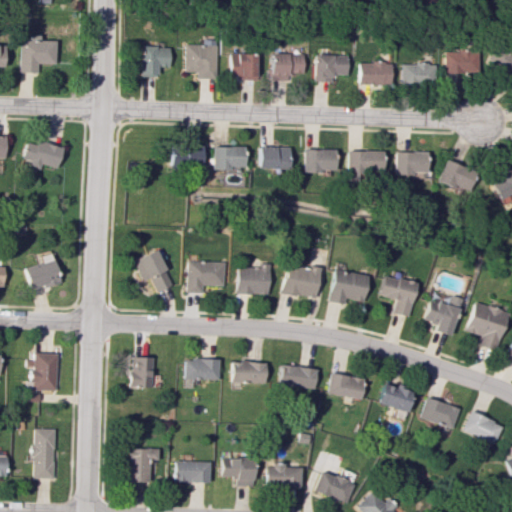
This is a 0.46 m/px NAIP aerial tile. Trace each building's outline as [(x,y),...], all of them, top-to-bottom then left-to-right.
[(50,40),(35,39),(35,34),(25,34),(25,39),(16,39),(15,71),(33,72),(33,63),(50,63),(50,40)] [(192,71),(192,77),(212,78),(213,44),(180,43),(180,71),(192,71)] [(164,66),(164,46),(135,45),(135,75),(153,76),(153,66),(164,66)] [(511,52),(492,46),(485,67),(511,75),(511,52)] [(440,50),(440,72),(474,72),(474,50),(440,50)] [(225,77),(253,78),(253,53),(226,52),(225,77)] [(286,80),(286,72),(299,73),(299,53),(268,52),(267,79),(286,80)] [(328,81),(328,74),(343,74),(343,55),(310,54),(310,80),(328,81)] [(354,83),(386,84),(387,62),(354,61),(354,83)] [(396,84),(430,85),(430,63),(397,62),(396,84)] [(55,167),(58,145),(32,141),(32,143),(22,141),(19,158),(27,159),(26,167),(37,168),(38,164),(55,167)] [(239,168),(239,146),(207,145),(207,168),(239,168)] [(254,167),(285,168),(285,146),(254,145),(254,167)] [(164,164),(197,163),(196,146),(164,147),(164,164)] [(332,149),(299,148),(298,170),(331,171),(332,149)] [(343,149),(342,174),(362,174),(362,178),(378,179),(379,150),(343,149)] [(390,151),(390,172),(423,173),(423,151),(390,151)] [(463,192),(471,172),(442,159),(433,179),(463,192)] [(495,199),(510,193),(511,197),(511,168),(509,162),(493,168),(496,177),(487,181),(495,199)] [(169,284),(152,249),(130,259),(140,280),(147,277),(153,291),(169,284)] [(57,280),(50,257),(20,267),(28,290),(57,280)] [(199,292),(199,284),(219,285),(220,261),(183,261),(183,292),(199,292)] [(232,293),(263,293),(264,262),(253,262),(253,267),(233,266),(232,293)] [(314,267),(280,264),(277,293),(311,297),(314,267)] [(341,298),(360,300),(363,273),(328,269),(325,301),(341,303),(341,298)] [(375,295),(392,298),(389,312),(405,316),(413,281),(380,274),(375,295)] [(430,330),(447,335),(457,298),(447,295),(444,304),(425,299),(420,318),(433,322),(430,330)] [(504,311),(470,301),(461,330),(477,335),(474,345),(492,350),(504,311)] [(511,333),(502,353),(511,358),(511,333)] [(53,389),(54,352),(30,352),(29,380),(21,380),(21,398),(37,398),(37,389),(53,389)] [(149,356),(128,356),(127,386),(149,386),(149,356)] [(181,378),(215,378),(216,358),(181,358),(181,378)] [(229,360),(228,381),(261,382),(262,361),(229,360)] [(311,387),(313,367),(277,364),(275,384),(311,387)] [(357,398),(361,377),(326,372),(323,392),(357,398)] [(410,391),(381,381),(375,402),(397,409),(395,416),(401,418),(410,391)] [(416,416),(449,428),(456,407),(423,396),(416,416)] [(459,430),(492,443),(500,424),(467,410),(459,430)] [(29,477),(51,478),(51,428),(30,427),(29,477)] [(146,481),(147,459),(154,459),(155,448),(123,447),(123,481),(146,481)] [(511,454),(499,460),(511,491),(511,454)] [(218,476),(235,477),(235,485),(251,485),(251,457),(218,457),(218,476)] [(171,481),(206,481),(206,461),(171,460),(171,481)] [(262,485),(297,486),(298,465),(262,464),(262,485)] [(344,502),(351,482),(318,469),(310,490),(344,502)]
